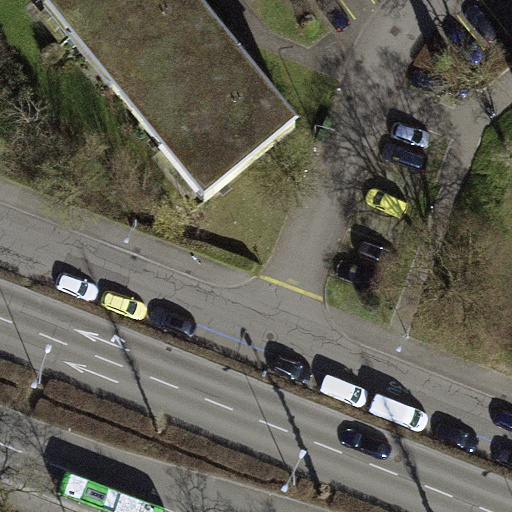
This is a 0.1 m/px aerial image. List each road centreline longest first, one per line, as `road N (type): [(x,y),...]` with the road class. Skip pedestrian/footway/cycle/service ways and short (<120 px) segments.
road 1 (secondary): [(484,511),(0,320)]
road 2 (secondary): [(0,442),(177,511)]
